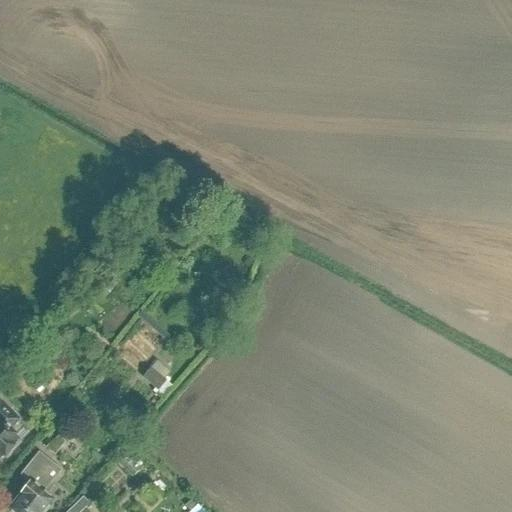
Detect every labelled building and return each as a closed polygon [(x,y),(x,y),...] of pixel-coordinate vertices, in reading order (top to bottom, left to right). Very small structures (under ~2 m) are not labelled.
[(197,237),(206,224),(199,218),(189,231),(197,237)] [(11,380),(24,366),(16,358),(3,372),(11,380)] [(151,369),(143,379),(158,392),(166,382),(164,380),(151,369)] [(158,392),(155,396),(160,400),(171,386),(166,382),(158,392)] [(0,457),(17,441),(7,430),(16,421),(0,405),(0,457)] [(58,439),(46,449),(54,456),(64,444),(58,439)] [(44,511),(55,499),(46,492),(62,472),(38,453),(17,478),(26,485),(8,508),(11,510),(11,511),(44,511)] [(87,511),(91,508),(83,500),(70,511),(87,511)] [(190,500),(184,506),(190,511),(195,506),(190,500)]
